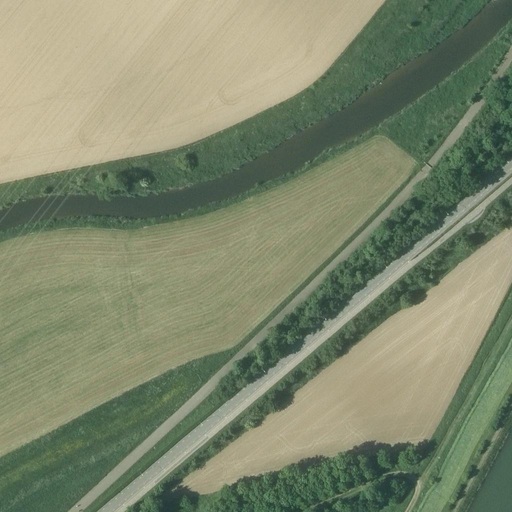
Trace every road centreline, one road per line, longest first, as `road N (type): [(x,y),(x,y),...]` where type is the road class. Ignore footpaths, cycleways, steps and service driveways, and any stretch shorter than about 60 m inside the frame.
road 1 (unclassified): [(72,511),(396,202),(511,51)]
road 2 (tertiary): [(105,511),(511,162)]
road 3 (track): [(407,511),(420,486),(405,474),(311,511)]
